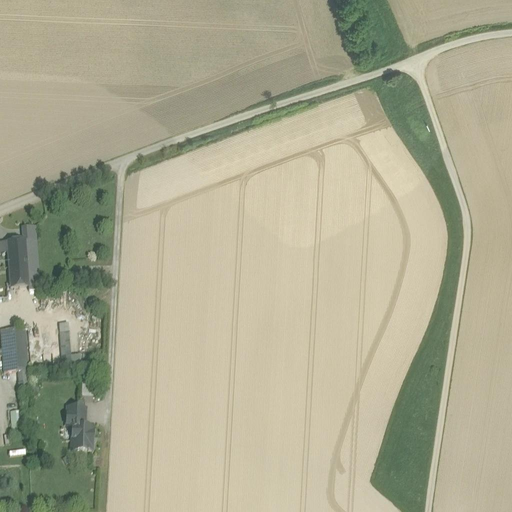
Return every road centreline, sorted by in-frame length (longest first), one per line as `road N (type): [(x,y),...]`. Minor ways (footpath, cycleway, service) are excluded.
road 1 (track): [(511,31),(442,47),(0,210)]
road 2 (track): [(413,62),(469,242),(431,511)]
road 3 (track): [(126,158),(105,460)]
